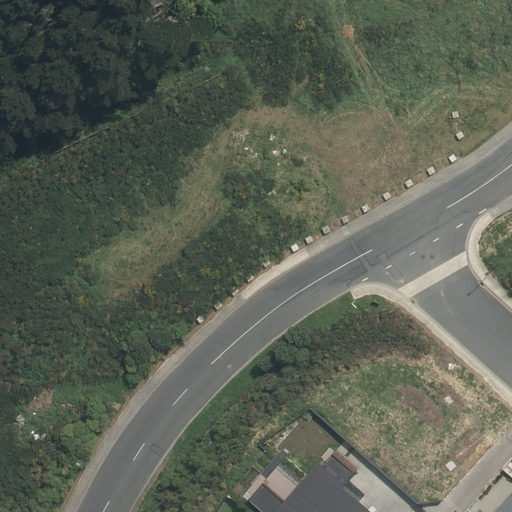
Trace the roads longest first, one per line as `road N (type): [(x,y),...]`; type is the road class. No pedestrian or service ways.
road 1 (residential): [(113,511),(207,376),(291,305),(402,239)]
road 2 (residential): [(511,345),(402,239)]
road 3 (residential): [(402,239),(511,168)]
